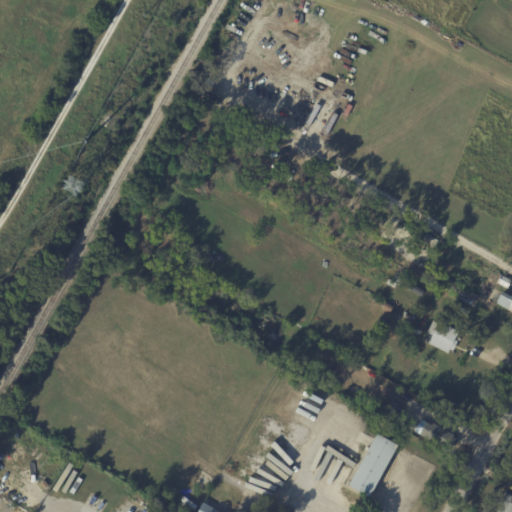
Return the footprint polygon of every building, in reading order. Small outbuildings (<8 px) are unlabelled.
[(434,264),(432,269),(412,258),(414,254),(434,264)] [(488,269),(485,277),(478,274),(482,266),(488,269)] [(511,280),(507,288),(496,282),(500,274),(511,280)] [(476,294),(472,301),(448,287),(446,291),(439,287),(445,277),(476,294)] [(511,313),(495,303),(501,291),(511,297),(511,313)] [(411,314),(408,319),(402,316),(404,311),(407,313),(407,312),(411,314)] [(455,336),(446,353),(427,344),(431,336),(426,333),(432,321),(437,323),(437,321),(457,331),(455,336)] [(347,386),(343,395),(336,391),(340,382),(347,386)] [(452,435),(451,437),(455,439),(449,449),(446,447),(445,450),(418,434),(426,420),(452,435)] [(394,449),(367,499),(346,487),(374,435),(396,446),(394,449)] [(140,495),(137,500),(131,497),(133,492),(140,495)] [(511,497),(511,511),(495,511),(497,509),(495,508),(504,492),(511,497)] [(226,511),(231,503),(239,508),(237,511),(239,511),(240,510),(244,511),(195,511),(202,501),(221,511),(226,511)] [(129,511),(136,503),(145,510),(143,511),(129,511)]
